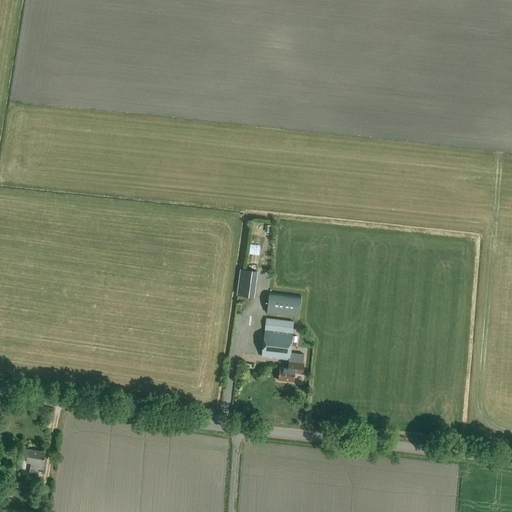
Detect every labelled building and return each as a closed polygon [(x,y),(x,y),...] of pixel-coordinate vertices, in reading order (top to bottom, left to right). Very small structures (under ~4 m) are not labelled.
[(257,253),(259,244),(250,243),(248,252),(257,253)] [(237,295),(254,297),(257,271),(240,269),(237,295)] [(269,292),(267,313),(298,316),(301,296),(269,292)] [(303,353),(289,352),(292,321),(264,318),(261,357),(288,359),(288,368),(279,368),(278,380),(294,382),(295,373),(303,373),(304,363),(303,363),(303,353)] [(28,476),(34,477),(36,468),(42,469),(45,452),(28,449),(26,462),(31,463),(28,476)] [(45,511),(47,503),(37,501),(35,511),(45,511)]
